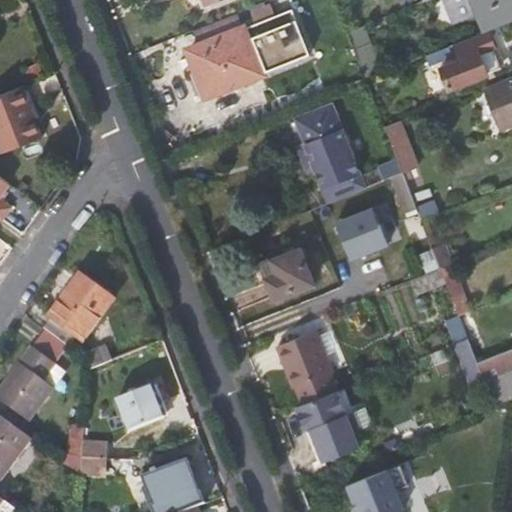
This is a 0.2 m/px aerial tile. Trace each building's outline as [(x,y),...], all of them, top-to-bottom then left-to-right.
[(200,46),(188,51),(195,65),(189,68),(201,98),(315,53),(293,0),(280,0),(251,12),(255,24),(245,28),(238,11),(193,29),(200,46)] [(511,0),(444,0),(454,22),(478,13),(484,31),(511,19),(511,0)] [(498,67),(484,31),(445,47),(436,50),(451,86),(498,67)] [(372,42),(355,49),(366,77),(384,70),(372,42)] [(511,77),(487,88),(503,127),(511,123),(511,77)] [(45,137),(23,84),(0,93),(0,139),(5,153),(45,137)] [(318,167),(332,202),(369,187),(336,106),(300,120),(311,149),(303,152),(309,170),(318,167)] [(397,158),(403,174),(421,167),(403,120),(385,127),(397,158)] [(378,165),(385,181),(390,179),(403,174),(397,158),(378,165)] [(0,214),(5,219),(13,207),(1,198),(12,184),(0,174),(0,214)] [(403,212),(417,207),(403,174),(390,179),(403,212)] [(354,258),(392,242),(376,203),(337,219),(354,258)] [(429,220),(422,222),(430,241),(437,238),(429,220)] [(433,249),(440,267),(454,262),(447,243),(433,249)] [(315,284),(301,247),(260,262),(266,278),(261,280),(269,302),(274,299),(315,284)] [(433,249),(419,255),(426,273),(440,267),(433,249)] [(415,293),(446,281),(444,277),(440,267),(426,273),(409,279),(415,293)] [(458,272),(444,277),(446,281),(459,315),(473,309),(458,272)] [(71,291),(68,289),(50,313),(83,337),(114,295),(84,273),(71,291)] [(459,315),(445,321),(454,343),(468,338),(459,315)] [(65,339),(45,324),(31,344),(51,358),(65,339)] [(298,384),(304,403),(338,389),(331,371),(333,369),(316,329),(279,343),(295,385),(298,384)] [(471,389),(486,384),(484,380),(478,362),(468,338),(454,343),(453,344),(471,389)] [(87,350),(86,355),(86,367),(112,358),(106,342),(87,350)] [(51,358),(31,344),(0,385),(0,392),(29,414),(52,383),(42,376),(54,360),(51,358)] [(484,380),(511,368),(511,348),(478,362),(484,380)] [(511,368),(484,380),(486,384),(496,410),(511,403),(511,368)] [(131,429),(164,416),(151,385),(118,397),(131,429)] [(363,426),(358,410),(347,414),(338,390),(304,403),(297,405),(307,430),(312,428),(325,460),(362,445),(359,436),(365,433),(363,426)] [(370,405),(358,410),(363,426),(376,420),(370,405)] [(0,478),(30,437),(3,416),(0,414),(0,478)] [(90,456),(89,473),(106,474),(108,440),(82,439),(81,455),(90,456)] [(80,472),(89,473),(90,456),(81,455),(80,472)] [(175,511),(195,504),(206,500),(189,456),(143,473),(153,500),(151,501),(155,511),(175,511)] [(398,511),(397,510),(406,506),(389,466),(349,481),(361,511),(398,511)]
